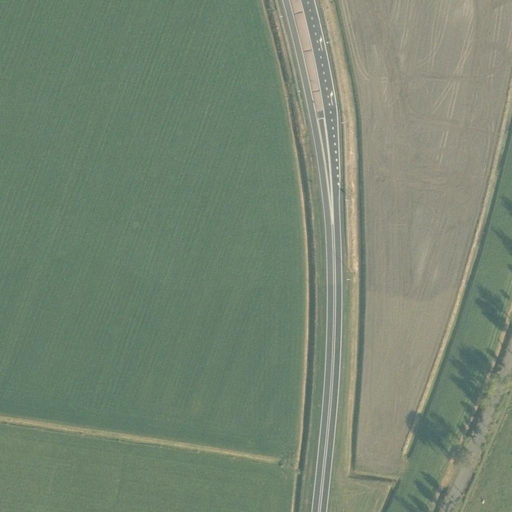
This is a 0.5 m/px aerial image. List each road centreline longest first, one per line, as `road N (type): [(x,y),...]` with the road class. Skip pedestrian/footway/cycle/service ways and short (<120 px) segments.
road 1 (trunk): [(284,0),(334,263)]
road 2 (trunk): [(334,263),(326,107),(303,0)]
road 3 (trunk): [(318,511),(334,263)]
road 4 (tertiary): [(450,511),(511,355)]
